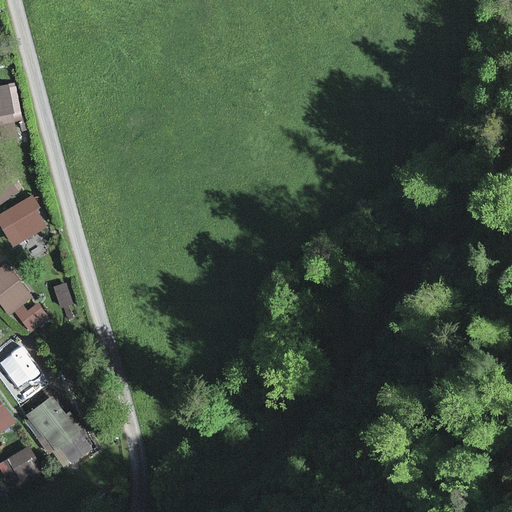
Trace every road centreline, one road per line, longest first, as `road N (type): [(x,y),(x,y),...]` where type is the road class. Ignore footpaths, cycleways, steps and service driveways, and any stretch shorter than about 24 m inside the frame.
road 1 (track): [(137,511),(139,444),(13,0)]
road 2 (track): [(200,511),(295,422),(414,269),(511,189)]
